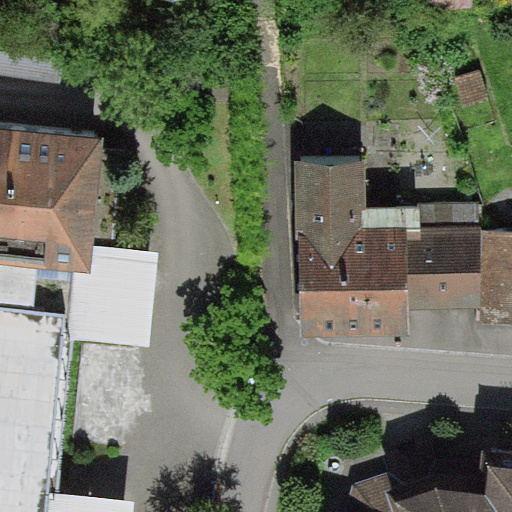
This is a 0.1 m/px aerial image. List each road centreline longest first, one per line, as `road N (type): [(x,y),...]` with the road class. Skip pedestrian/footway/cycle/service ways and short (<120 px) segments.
road 1 (residential): [(286,373),(261,0)]
road 2 (residential): [(511,384),(286,373)]
road 3 (residential): [(286,373),(246,511)]
